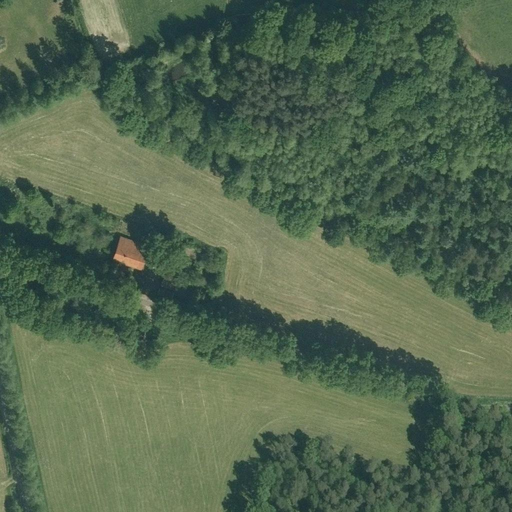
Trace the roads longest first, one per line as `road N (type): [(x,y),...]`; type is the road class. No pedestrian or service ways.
road 1 (unclassified): [(511,407),(456,403),(0,255)]
road 2 (tertiary): [(28,511),(0,383)]
